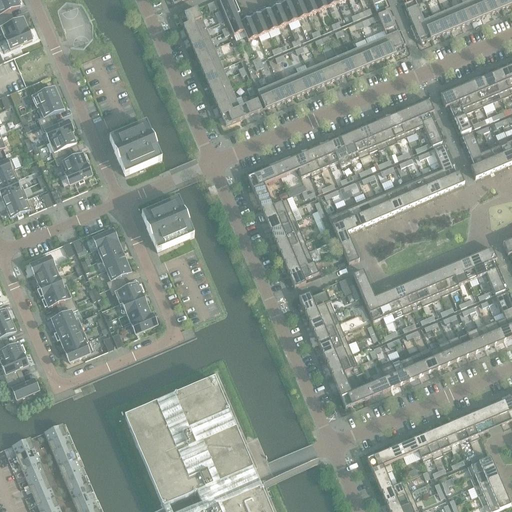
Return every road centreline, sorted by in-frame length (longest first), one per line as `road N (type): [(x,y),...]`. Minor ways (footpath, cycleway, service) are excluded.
road 1 (residential): [(119,203),(176,339),(58,389),(0,254)]
road 2 (residential): [(213,163),(511,37)]
road 3 (residential): [(213,163),(331,445)]
road 4 (residential): [(34,0),(119,203)]
road 5 (residential): [(331,445),(511,369)]
road 6 (residential): [(142,0),(213,163)]
road 7 (residential): [(0,254),(119,203)]
